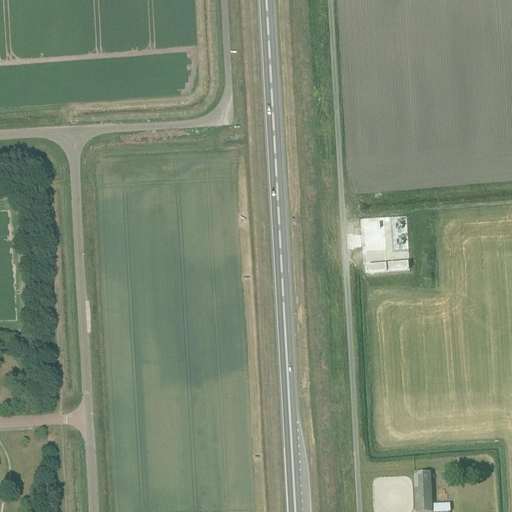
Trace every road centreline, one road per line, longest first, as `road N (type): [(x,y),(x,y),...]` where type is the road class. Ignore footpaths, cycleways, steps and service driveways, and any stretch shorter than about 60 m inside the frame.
road 1 (trunk): [(295,511),(261,0)]
road 2 (unclassified): [(88,417),(73,131)]
road 3 (unclassified): [(73,131),(197,124),(220,111),(229,89),(223,0)]
